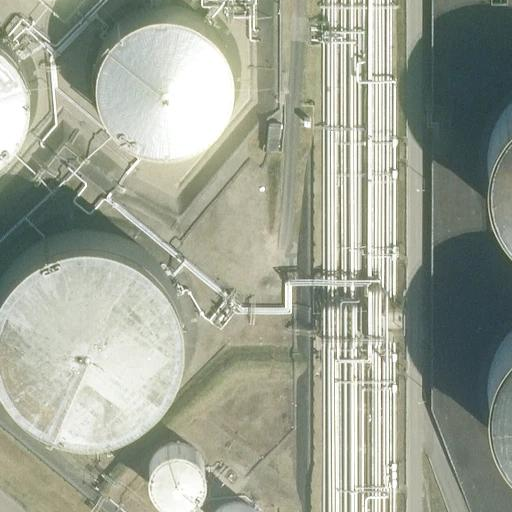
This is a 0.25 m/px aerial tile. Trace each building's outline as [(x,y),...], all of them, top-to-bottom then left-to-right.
[(256,0),(256,50),(281,50),(281,0),(256,0)] [(100,96),(106,109),(115,120),(125,129),(138,135),(151,139),(165,140),(179,138),(192,134),(204,126),(215,117),(223,105),(228,92),(230,78),(230,64),(227,51),(221,38),(212,27),(201,18),(189,11),(175,7),(161,6),(147,8),(134,13),(122,20),(112,30),(104,41),(99,54),(96,68),(97,82),(100,96)] [(0,144),(10,135),(18,124),(23,111),(26,97),(25,83),(22,69),(16,57),(7,46),(0,39),(0,144)] [(511,105),(496,126),(486,162),(490,193),(504,221),(511,228),(511,105)] [(284,124),(270,123),(268,148),(280,149),(281,130),(283,130),(284,124)] [(0,375),(12,392),(28,405),(46,415),(66,420),(87,422),(107,419),(126,412),(144,402),(159,387),(171,370),(178,351),(182,331),(182,310),(177,290),(168,272),(155,256),(139,242),(121,232),(101,227),(81,225),(60,228),(41,235),(23,246),(8,260),(0,272),(0,375)] [(511,334),(499,351),(488,379),(488,409),(498,438),(511,453),(511,334)] [(206,473),(206,468),(206,462),(204,457),(201,452),(198,447),(193,444),(188,441),(183,439),(177,439),(172,439),(166,441),(161,444),(157,447),(153,452),(151,457),(149,462),(148,468),(149,473),(151,479),(153,484),(157,488),(161,492),(166,494),(172,496),(177,497),(183,496),(188,494),(193,492),(198,488),(201,484),(204,479),(206,473)] [(258,511),(256,509),(252,506),(247,503),(241,501),(236,501),(230,501),(225,503),(220,506),(215,509),(213,511),(258,511)]
